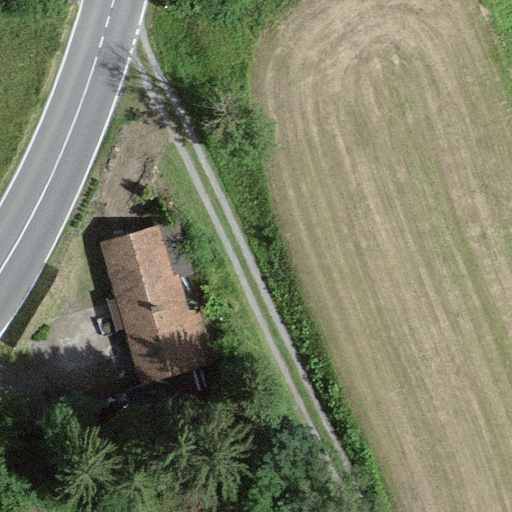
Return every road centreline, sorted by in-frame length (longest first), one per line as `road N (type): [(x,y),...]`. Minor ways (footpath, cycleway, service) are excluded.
road 1 (track): [(111,8),(182,135),(357,511)]
road 2 (secondary): [(0,270),(51,177),(113,0)]
